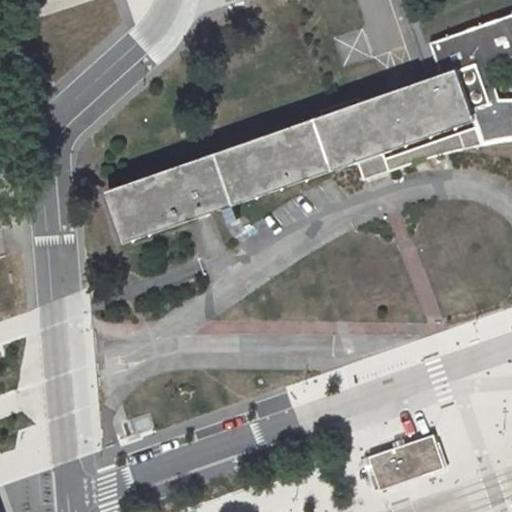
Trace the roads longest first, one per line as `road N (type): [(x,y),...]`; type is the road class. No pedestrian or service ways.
road 1 (residential): [(67,497),(41,145),(58,112),(157,24),(166,0)]
road 2 (residential): [(67,497),(511,345)]
